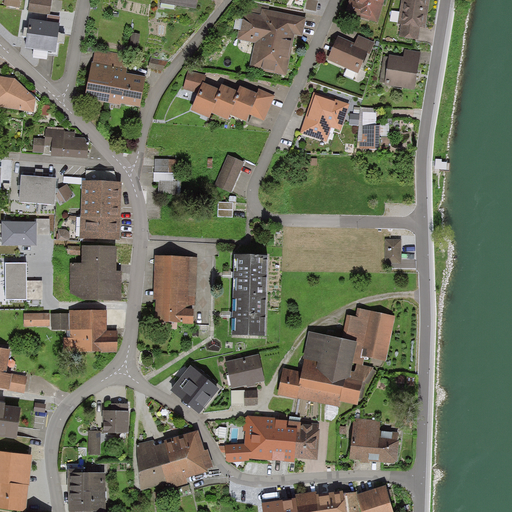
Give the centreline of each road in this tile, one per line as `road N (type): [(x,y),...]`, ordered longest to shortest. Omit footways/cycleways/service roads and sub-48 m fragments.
road 1 (residential): [(420,222),(257,217),(253,184),(335,0)]
road 2 (unclassified): [(119,372),(194,420),(239,480),(419,479)]
road 3 (unclassified): [(420,222),(419,479)]
road 4 (unclassified): [(444,0),(422,136),(420,222)]
road 5 (unclassified): [(128,172),(139,237),(119,372)]
road 6 (residential): [(228,0),(151,101),(128,172)]
road 7 (residential): [(119,372),(86,389),(56,422),(50,446),(58,511)]
